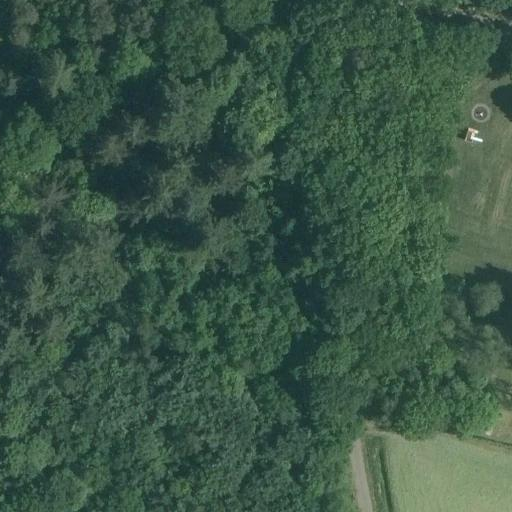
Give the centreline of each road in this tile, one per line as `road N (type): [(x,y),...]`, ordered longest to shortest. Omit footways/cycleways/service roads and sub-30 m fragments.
road 1 (unclassified): [(359,511),(265,0)]
road 2 (track): [(0,186),(183,61),(257,0)]
road 3 (unclassified): [(511,27),(354,0)]
